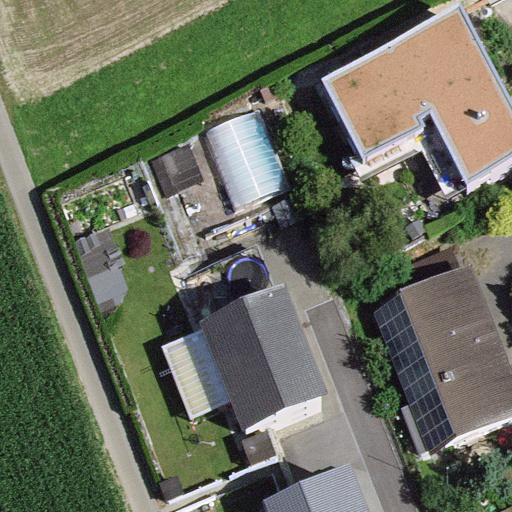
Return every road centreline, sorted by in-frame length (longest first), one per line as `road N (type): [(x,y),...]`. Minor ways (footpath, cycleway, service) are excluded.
road 1 (unclassified): [(145,511),(0,111)]
road 2 (residential): [(397,511),(306,284)]
